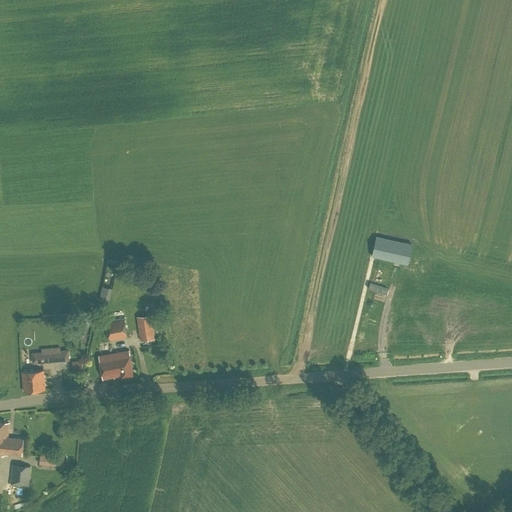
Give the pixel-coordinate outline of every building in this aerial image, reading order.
[(412,244),(377,237),(373,257),(408,264),(412,244)] [(113,288),(118,261),(107,259),(102,285),(99,301),(98,309),(104,310),(104,308),(107,308),(108,303),(109,303),(112,288),(113,288)] [(129,281),(122,282),(124,300),(131,299),(129,281)] [(136,317),(140,341),(160,338),(156,314),(136,317)] [(109,341),(127,337),(124,318),(106,321),(109,341)] [(42,363),(61,361),(61,350),(42,351),(42,363)] [(122,377),(133,374),(129,350),(99,356),(103,379),(114,377),(114,378),(122,376),(122,377)] [(24,391),(45,389),(44,370),(22,372),(24,391)] [(23,439),(8,438),(9,423),(0,421),(0,454),(8,455),(8,453),(22,455),(23,439)] [(49,454),(48,464),(64,466),(65,455),(49,454)] [(29,486),(31,466),(13,465),(11,485),(29,486)]
